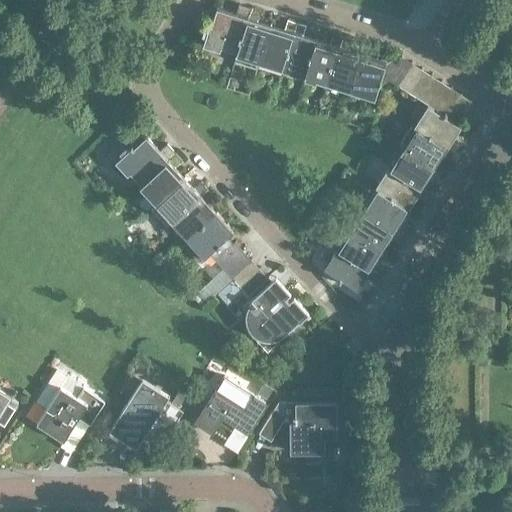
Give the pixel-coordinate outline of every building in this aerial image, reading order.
[(236,50),(250,7),(239,3),(235,15),(232,14),(232,12),(217,7),(212,22),(207,21),(206,23),(209,24),(203,44),(221,50),(222,46),(236,50)] [(260,58),(270,28),(271,24),(257,19),(260,10),(250,7),(236,50),(260,58)] [(283,65),(297,23),(288,19),(285,28),(271,24),(270,28),(260,58),(283,65)] [(306,73),(316,42),(317,38),(303,34),(306,24),(297,23),(283,65),(306,73)] [(329,80),(342,37),(334,33),(331,43),(317,38),(316,42),(306,73),(329,80)] [(352,87),(361,57),(363,53),(349,49),(352,39),(342,37),(329,80),(352,87)] [(380,81),(386,60),(376,57),(363,53),(361,57),(352,87),(376,95),(380,81)] [(397,85),(410,65),(399,58),(396,63),(397,63),(391,73),(389,80),(390,80),(397,85)] [(391,73),(397,63),(396,63),(386,60),(380,81),(382,81),(383,78),(389,80),(391,73)] [(407,91),(420,71),(410,65),(397,85),(407,91)] [(417,97),(430,77),(420,71),(407,91),(417,97)] [(427,103),(440,84),(430,77),(417,97),(427,103)] [(437,110),(450,90),(440,84),(427,103),(431,106),(437,110)] [(447,116),(460,96),(450,90),(437,110),(447,116)] [(458,123),(470,103),(460,96),(447,116),(458,123)] [(447,116),(437,110),(431,106),(418,127),(456,151),(462,143),(453,138),(461,125),(458,123),(447,116)] [(456,151),(418,127),(405,147),(435,166),(443,154),(452,159),(456,151)] [(142,183),(176,152),(167,142),(158,151),(155,148),(157,146),(146,134),(134,145),(131,142),(129,144),(131,146),(116,160),(128,173),(131,171),(142,183)] [(428,178),(435,166),(405,147),(392,167),(430,191),(436,184),(428,178)] [(185,176),(175,166),(182,159),(176,152),(142,183),(158,201),(185,176)] [(430,191),(392,167),(379,187),(410,207),(417,194),(426,200),(430,191)] [(174,218),(207,188),(202,180),(194,187),(185,176),(158,201),(174,218)] [(402,219),(410,207),(379,187),(366,208),(404,232),(410,224),(402,219)] [(190,236),(217,212),(207,201),(215,194),(207,188),(174,218),(190,236)] [(404,232),(366,208),(353,228),(384,247),(392,235),(400,240),(404,232)] [(227,236),(230,233),(234,230),(217,212),(190,236),(207,254),(209,253),(215,259),(219,256),(233,243),(227,236)] [(376,259),(384,247),(353,228),(341,248),(378,272),(385,265),(376,259)] [(223,268),(241,252),(233,243),(219,256),(215,259),(223,268)] [(378,272),(341,248),(327,269),(340,277),(338,279),(340,281),(342,278),(358,288),(366,275),(374,281),(378,272)] [(231,277),(249,260),(241,252),(223,268),(231,277)] [(239,286),(257,269),(249,260),(231,277),(239,286)] [(248,295),(266,279),(257,269),(239,286),(248,295)] [(299,322),(309,313),(294,296),(290,300),(272,281),(272,282),(271,281),(250,300),(253,305),(253,306),(251,310),(250,315),(250,320),(252,326),(248,330),(267,351),(286,334),(285,332),(298,320),(299,322)] [(90,423),(105,400),(56,369),(36,401),(46,407),(37,422),(64,439),(78,418),(80,419),(80,417),(90,423)] [(165,439),(184,409),(167,398),(170,394),(143,377),(110,429),(136,446),(148,428),(165,439)] [(248,429),(266,401),(240,384),(232,397),(217,387),(197,419),(212,429),(218,420),(232,430),(237,422),(248,429)] [(0,420),(4,423),(18,402),(8,395),(2,403),(0,401),(0,420)] [(337,435),(337,400),(296,401),(296,414),(286,414),(275,407),(259,432),(271,440),(283,421),(290,421),(291,451),(325,451),(325,435),(337,435)]
